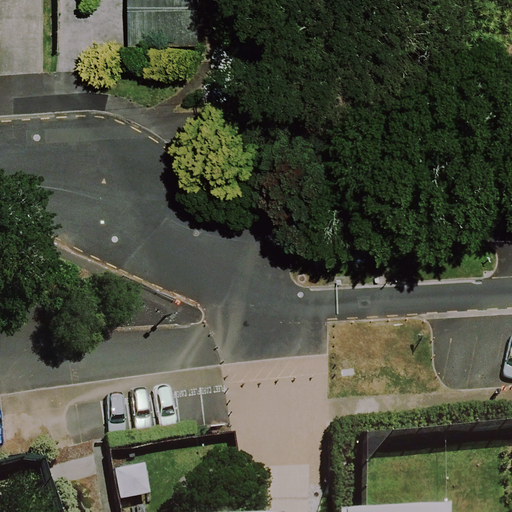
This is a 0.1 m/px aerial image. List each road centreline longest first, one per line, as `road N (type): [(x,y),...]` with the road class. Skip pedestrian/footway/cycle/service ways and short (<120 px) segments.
road 1 (residential): [(0,165),(97,181),(254,267),(338,297)]
road 2 (unclassified): [(338,297),(511,290)]
